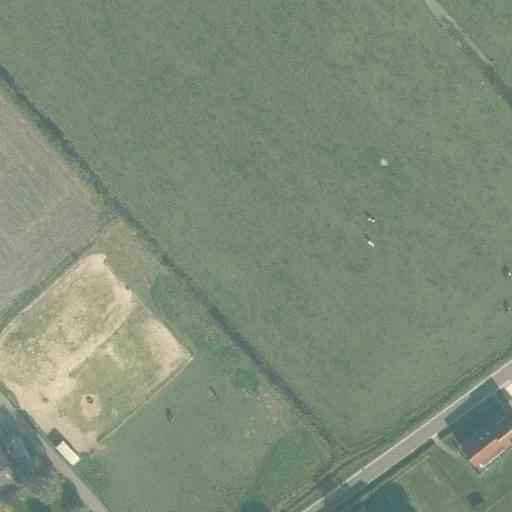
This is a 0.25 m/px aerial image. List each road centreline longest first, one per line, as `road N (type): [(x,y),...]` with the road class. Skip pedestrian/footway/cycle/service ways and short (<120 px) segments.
road 1 (unclassified): [(314,511),(511,371)]
road 2 (unclassified): [(95,511),(0,406)]
